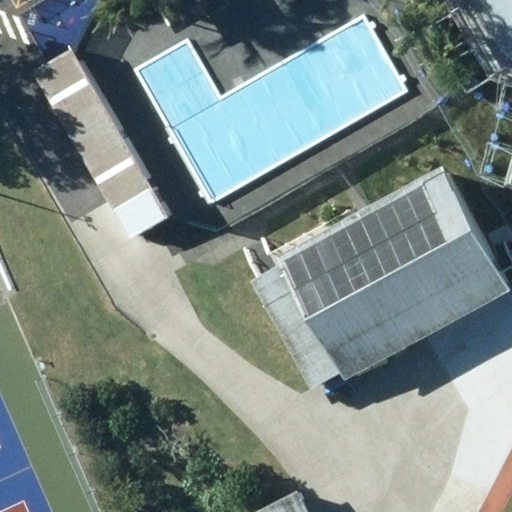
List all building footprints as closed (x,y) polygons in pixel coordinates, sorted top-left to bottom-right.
[(185,0),(198,21),(234,0),(185,0)] [(511,0),(470,0),(507,63),(511,64),(511,0)] [(213,201),(410,86),(366,10),(222,94),(188,36),(135,66),(213,201)] [(74,55),(35,78),(131,243),(170,220),(74,55)] [(287,259),(288,262),(254,281),(315,391),(349,372),(354,382),(511,293),(511,281),(449,168),(287,259)] [(511,367),(511,328),(450,367),(468,395),(511,367)] [(362,511),(351,488),(327,500),(332,511),(362,511)] [(304,511),(295,493),(256,511),(304,511)]
